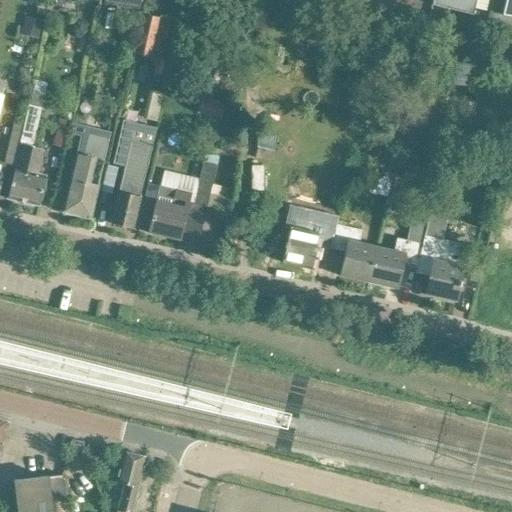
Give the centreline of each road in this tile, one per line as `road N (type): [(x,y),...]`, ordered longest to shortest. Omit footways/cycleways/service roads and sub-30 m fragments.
road 1 (residential): [(511,346),(0,224)]
road 2 (unclassified): [(440,511),(196,449)]
road 3 (residential): [(196,449),(0,399)]
